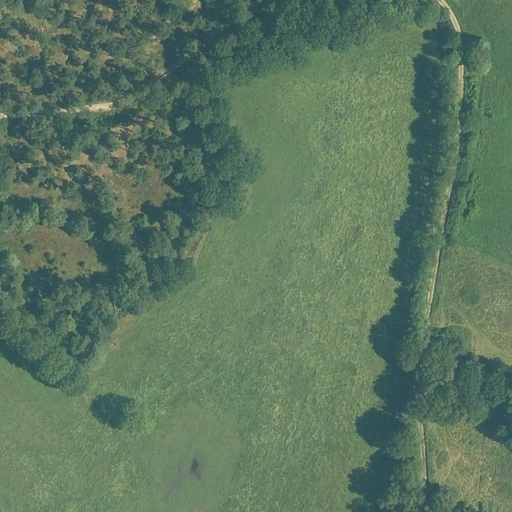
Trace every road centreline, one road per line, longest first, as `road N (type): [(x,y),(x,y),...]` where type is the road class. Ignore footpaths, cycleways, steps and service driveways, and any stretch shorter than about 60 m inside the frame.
road 1 (track): [(417,511),(421,336),(460,119),(458,36),(436,0)]
road 2 (track): [(260,0),(131,99),(0,116)]
